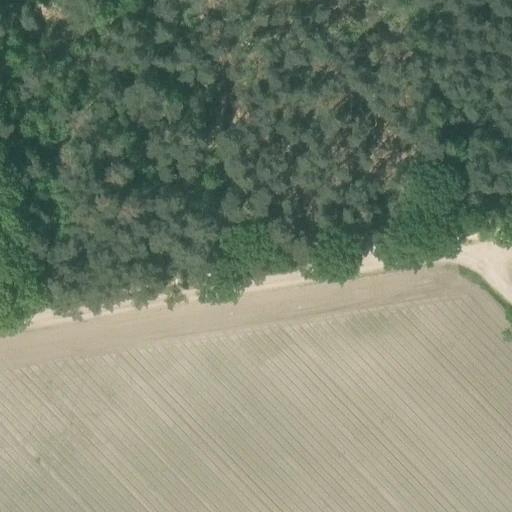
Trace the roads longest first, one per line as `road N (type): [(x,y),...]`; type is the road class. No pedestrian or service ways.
road 1 (track): [(179,0),(273,273)]
road 2 (track): [(273,273),(0,320)]
road 3 (track): [(273,273),(482,242)]
